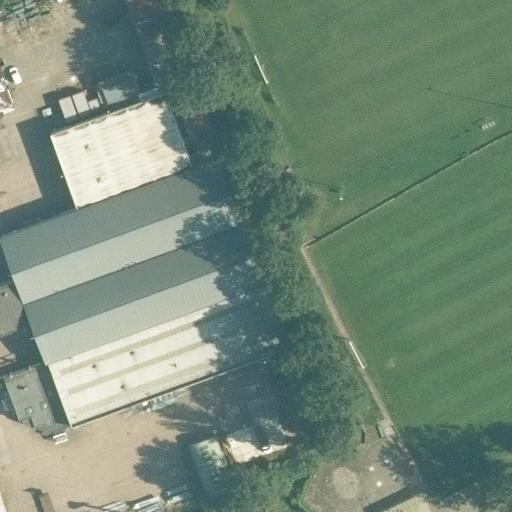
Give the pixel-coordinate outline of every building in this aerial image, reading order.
[(164,0),(133,0),(146,61),(176,55),(164,0)] [(0,331),(33,320),(49,359),(3,376),(19,419),(23,417),(24,420),(31,424),(34,422),(35,425),(49,431),(91,416),(286,345),(218,156),(192,165),(183,139),(165,90),(158,92),(110,109),(50,131),(78,207),(3,234),(18,276),(0,282),(0,331)] [(304,398),(245,413),(255,451),(314,436),(304,398)] [(196,438),(199,494),(218,493),(215,437),(196,438)] [(257,511),(250,492),(241,495),(246,511),(257,511)]
